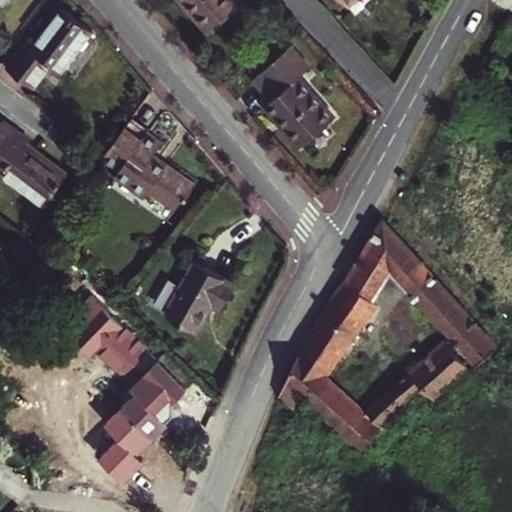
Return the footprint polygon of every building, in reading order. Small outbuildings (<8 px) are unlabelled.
[(188,9),(207,30),(238,3),(236,0),(184,0),(191,7),(188,9)] [(28,42),(9,66),(32,84),(51,61),(61,68),(92,27),(65,6),(34,46),(28,42)] [(271,100),(264,106),(301,147),(334,118),(298,77),(308,68),(290,47),(253,79),(271,100)] [(0,153),(17,130),(4,120),(1,124),(0,122),(0,153)] [(105,155),(102,160),(119,171),(117,175),(146,195),(151,188),(178,207),(185,197),(188,200),(193,193),(191,191),(196,185),(175,171),(177,168),(167,161),(165,164),(157,158),(159,155),(155,153),(163,141),(148,130),(146,132),(129,120),(105,155)] [(17,130),(0,153),(0,169),(45,204),(68,174),(28,144),(30,140),(17,130)] [(165,164),(167,161),(159,155),(157,158),(165,164)] [(497,348),(382,221),(373,237),(359,259),(392,290),(400,283),(477,366),(497,348)] [(346,279),(379,302),(381,300),(392,290),(359,259),(346,279)] [(197,260),(166,314),(197,331),(213,304),(223,310),(238,284),(197,260)] [(366,413),(327,374),(379,302),(346,279),(327,307),(305,343),(295,359),(278,395),(299,412),(308,399),(361,448),(424,389),(435,401),(472,369),(444,341),(366,413)] [(135,391),(120,407),(148,436),(171,413),(174,412),(176,411),(178,411),(179,409),(179,408),(179,407),(179,405),(179,403),(177,402),(176,402),(174,402),(173,402),(186,389),(158,359),(144,372),(145,373),(131,387),(135,391)]
